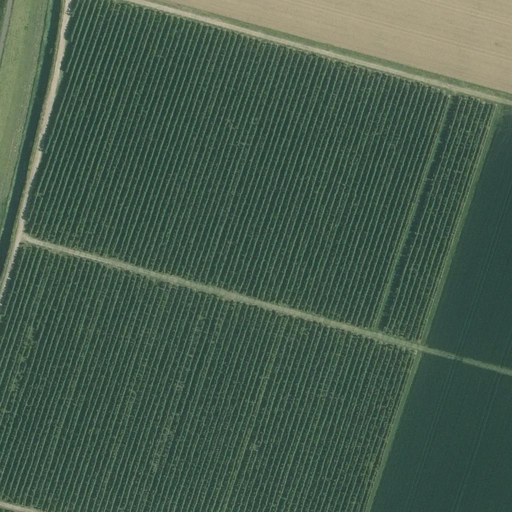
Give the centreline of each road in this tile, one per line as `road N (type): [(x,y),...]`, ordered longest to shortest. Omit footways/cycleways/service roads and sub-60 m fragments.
road 1 (track): [(511,374),(19,238)]
road 2 (track): [(124,0),(511,104)]
road 3 (track): [(69,0),(0,309)]
